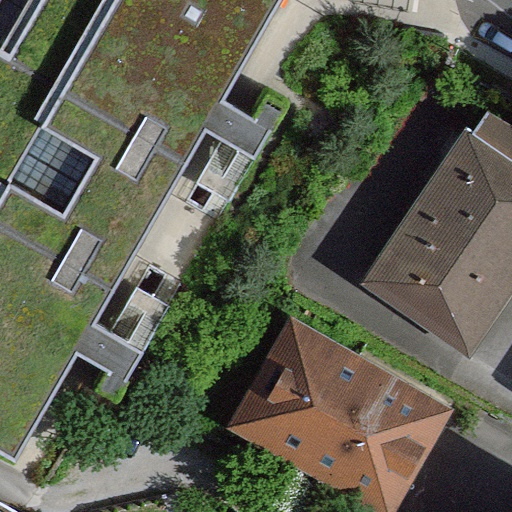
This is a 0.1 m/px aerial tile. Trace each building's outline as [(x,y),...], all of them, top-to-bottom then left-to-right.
[(278,0),(35,0),(5,52),(0,49),(0,454),(6,458),(69,352),(87,322),(127,254),(113,246),(146,188),(161,197),(201,130),(219,100),(278,0)] [(248,118),(266,128),(280,105),(269,99),(262,94),(248,118)] [(219,100),(201,130),(211,137),(242,155),(248,159),(259,140),(266,128),(248,118),(229,107),(219,100)] [(511,130),(487,117),(375,277),(467,340),(511,274),(511,130)] [(99,329),(87,322),(69,352),(82,359),(99,370),(116,380),(134,350),(128,346),(99,329)] [(386,502),(438,410),(294,328),(242,420),(386,502)] [(105,398),(116,380),(99,370),(94,379),(88,388),(105,398)]
